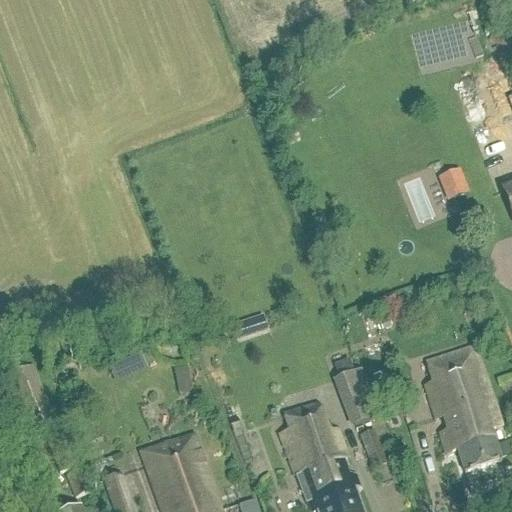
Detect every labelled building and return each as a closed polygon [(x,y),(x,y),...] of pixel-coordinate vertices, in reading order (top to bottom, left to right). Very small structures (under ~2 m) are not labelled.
[(481,192),(504,184),(501,175),(478,182),(481,192)] [(511,186),(497,193),(510,227),(511,226),(511,186)] [(423,389),(434,423),(440,421),(445,436),(438,438),(444,458),(455,454),(462,476),(499,463),(489,432),(500,428),(474,349),(423,365),(430,386),(423,389)] [(8,380),(33,440),(56,431),(33,371),(8,380)] [(0,384),(0,448),(2,452),(24,444),(1,384),(0,384)] [(292,433),(282,437),(306,503),(310,502),(313,511),(315,511),(319,511),(363,511),(355,490),(360,489),(356,478),(348,481),(342,465),(350,463),(338,431),(330,434),(320,406),(286,418),(292,433)] [(34,448),(39,463),(52,459),(60,478),(76,471),(62,432),(45,439),(47,444),(34,448)] [(359,440),(371,475),(384,470),(373,436),(359,440)] [(219,511),(193,437),(141,455),(161,511),(219,511)] [(103,487),(112,511),(131,511),(121,480),(103,487)]
